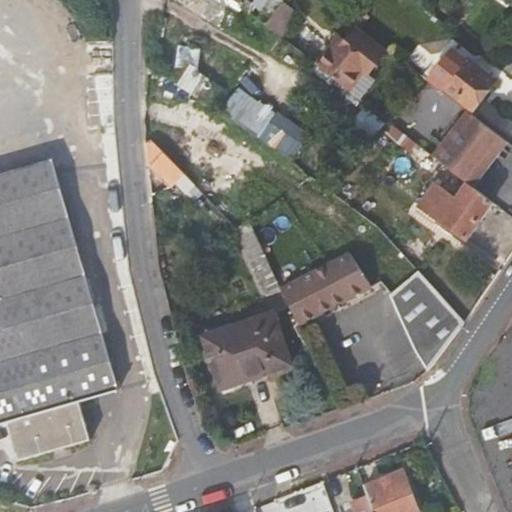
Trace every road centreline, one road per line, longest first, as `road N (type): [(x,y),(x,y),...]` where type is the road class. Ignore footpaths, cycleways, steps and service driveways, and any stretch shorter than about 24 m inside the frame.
road 1 (residential): [(124,0),(144,262),(210,481)]
road 2 (tertiary): [(210,481),(440,400)]
road 3 (tertiary): [(440,400),(511,291)]
